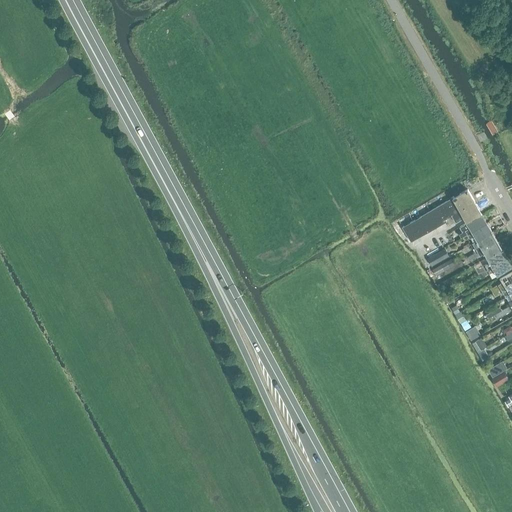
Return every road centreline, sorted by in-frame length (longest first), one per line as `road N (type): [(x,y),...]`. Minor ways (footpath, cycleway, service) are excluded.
road 1 (secondary): [(29,0),(306,511)]
road 2 (secondary): [(212,270),(68,0)]
road 3 (secondary): [(343,511),(212,270)]
road 4 (secondary): [(212,270),(321,511)]
road 5 (unclassified): [(483,161),(391,0)]
